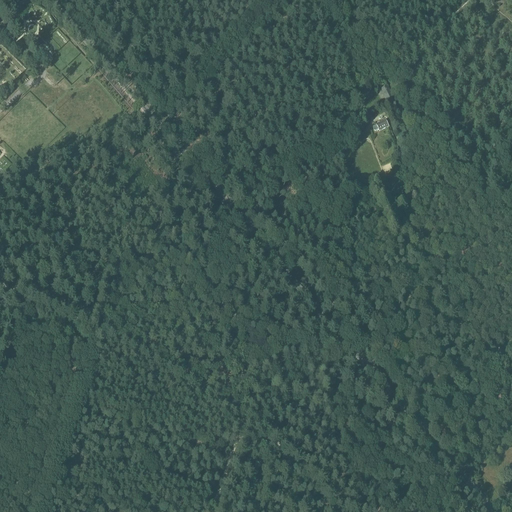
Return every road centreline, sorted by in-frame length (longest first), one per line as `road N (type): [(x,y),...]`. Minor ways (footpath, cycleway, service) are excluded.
road 1 (tertiary): [(494,511),(50,0)]
road 2 (track): [(334,305),(166,109),(287,0)]
road 3 (track): [(41,511),(94,339),(127,278),(220,196)]
road 4 (track): [(473,163),(264,371),(243,417)]
road 5 (track): [(467,0),(358,95),(369,131),(220,196)]
road 6 (track): [(243,417),(0,281)]
road 7 (track): [(317,0),(473,163)]
road 8 (track): [(0,191),(137,117)]
road 9 (track): [(353,511),(243,417)]
